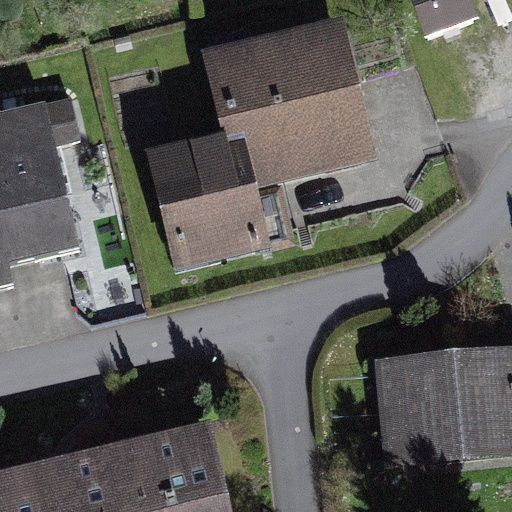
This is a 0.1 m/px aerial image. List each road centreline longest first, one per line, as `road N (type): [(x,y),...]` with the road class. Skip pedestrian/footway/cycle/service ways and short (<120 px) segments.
road 1 (residential): [(511,191),(429,272),(271,320)]
road 2 (residential): [(271,320),(0,383)]
road 3 (residential): [(271,320),(298,511)]
